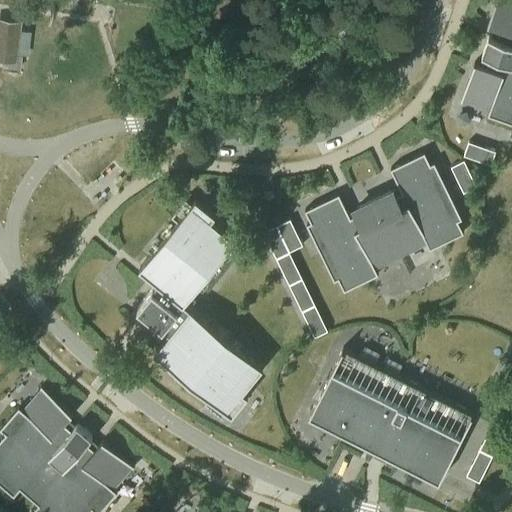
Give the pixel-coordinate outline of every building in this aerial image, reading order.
[(475,62),(461,101),(463,102),(464,99),(490,109),(488,115),(511,123),(511,0),(497,0),(488,24),(501,29),(499,34),(498,38),(490,35),(483,54),(491,57),(489,62),(488,67),(475,62)] [(20,22),(0,18),(0,59),(15,62),(20,22)] [(468,141),(463,155),(491,165),(496,151),(468,141)] [(340,193),(305,210),(311,222),(307,224),(335,280),(339,278),(345,290),(379,274),(373,261),(424,236),(431,249),(465,232),(459,220),(463,218),(435,161),(431,163),(425,151),(391,168),(403,192),(400,193),(396,195),(394,191),(356,209),(358,214),(354,215),(351,217),(340,193)] [(473,175),(461,181),(465,190),(477,184),(473,175)] [(140,267),(158,282),(138,306),(150,316),(170,332),(155,350),(210,395),(205,401),(223,416),(264,365),(185,301),(237,238),(213,218),(193,202),(187,197),(172,215),(179,220),(140,267)] [(197,198),(193,202),(213,218),(216,214),(197,198)] [(299,236),(286,242),(290,251),(303,244),(299,236)] [(286,242),(272,249),(276,257),(290,251),(286,242)] [(290,251),(276,257),(280,266),(294,259),(290,251)] [(311,295),(298,302),(302,310),(315,304),(311,295)] [(315,304),(302,310),(306,319),(319,312),(315,304)] [(343,347),(310,413),(382,450),(440,479),(473,414),(343,347)] [(0,428),(6,433),(0,439),(0,484),(12,495),(18,487),(37,504),(30,511),(31,511),(89,511),(92,508),(96,511),(99,511),(117,492),(113,488),(131,466),(134,468),(135,467),(103,439),(95,449),(91,446),(87,443),(93,436),(77,423),(72,429),(68,426),(64,423),(73,413),(42,385),(41,387),(43,389),(24,410),(19,406),(0,428)] [(506,428),(494,422),(490,428),(502,435),(506,428)] [(483,474),(470,468),(468,473),(480,481),(483,474)]
